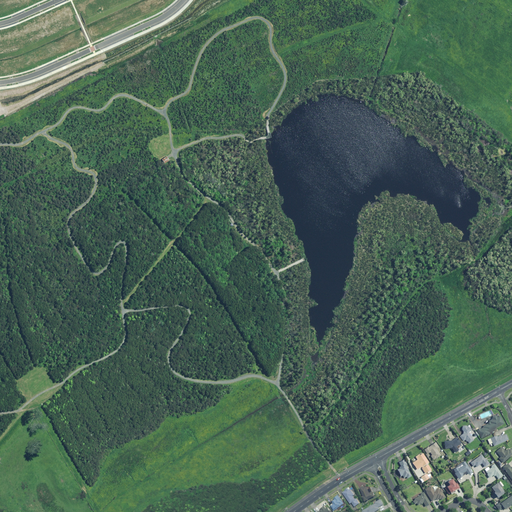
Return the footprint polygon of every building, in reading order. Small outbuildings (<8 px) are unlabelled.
[(483,428),(477,430),(481,438),(490,433),(489,432),(504,424),(500,416),(497,417),(496,416),(495,416),(494,416),(493,416),(492,416),(492,417),(491,418),(491,419),(492,420),(488,421),(488,422),(487,423),(487,424),(482,426),(483,428)] [(471,431),(467,426),(464,425),(461,427),(461,430),(463,431),(462,434),(459,436),(463,441),(465,440),(466,442),(467,441),(469,443),(474,440),(468,433),(471,431)] [(508,440),(506,435),(501,437),(500,434),(494,437),(487,440),(489,444),(492,443),(494,446),(508,440)] [(451,448),(454,453),(457,451),(459,453),(465,449),(457,437),(452,440),(443,441),(444,449),(451,448)] [(440,450),(435,442),(424,450),(427,454),(430,452),(431,455),(430,456),(433,460),(443,454),(440,450)] [(504,452),(501,447),(496,452),(500,457),(498,458),(502,463),(511,454),(511,451),(510,449),(508,450),(508,449),(504,452)] [(416,470),(421,467),(422,468),(421,468),(424,473),(431,470),(427,463),(428,462),(423,453),(419,455),(419,454),(415,457),(417,460),(412,463),(416,470)] [(486,460),(482,455),(470,463),(473,466),(475,465),(476,467),(482,463),(485,467),(490,464),(486,459),(486,460)] [(398,462),(400,466),(399,467),(399,469),(397,470),(400,476),(402,475),(404,478),(406,477),(407,478),(412,476),(408,469),(409,468),(407,462),(405,463),(404,460),(398,462)] [(472,472),(465,461),(461,463),(463,465),(458,468),(458,467),(453,470),(455,473),(458,479),(464,475),(462,473),(466,471),(468,474),(472,472)] [(503,475),(495,464),(491,466),(492,467),(486,472),(488,474),(487,475),(489,478),(493,475),(494,476),(495,475),(498,479),(503,475)] [(511,468),(511,469),(508,464),(503,467),(511,480),(511,468)] [(445,488),(448,494),(450,493),(451,494),(455,492),(453,490),(458,487),(453,479),(448,482),(449,485),(445,488)] [(505,493),(498,483),(491,488),(494,492),(494,493),(497,498),(505,493)] [(365,489),(364,487),(361,489),(364,496),(363,497),(366,502),(377,496),(375,492),(373,492),(370,486),(365,489)] [(434,491),(432,486),(425,490),(431,501),(436,499),(436,500),(438,499),(440,498),(441,500),(445,498),(442,493),(443,492),(440,487),(434,491)] [(356,495),(350,488),(343,493),(351,504),(353,503),(355,507),(360,503),(357,499),(356,499),(354,497),(356,495)] [(420,495),(421,496),(415,500),(413,501),(415,504),(417,503),(418,506),(423,503),(425,507),(430,504),(424,493),(420,495)] [(499,501),(494,504),(499,510),(503,508),(504,509),(511,504),(511,495),(501,503),(499,501)] [(345,504),(339,496),(333,500),(335,503),(334,504),(331,506),(334,511),(341,506),(341,507),(345,504)] [(384,505),(381,499),(375,503),(376,504),(362,511),(363,511),(376,511),(380,510),(379,507),(384,505)]
